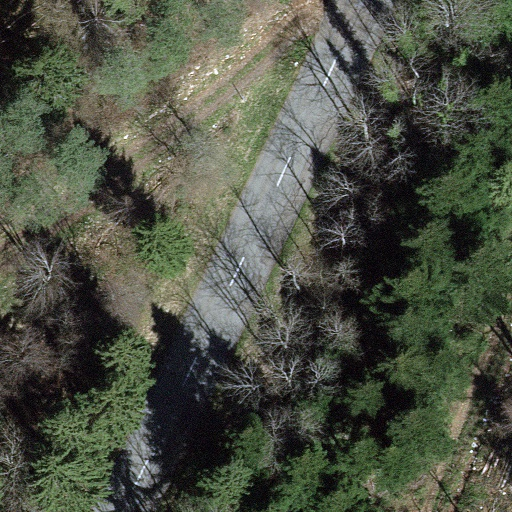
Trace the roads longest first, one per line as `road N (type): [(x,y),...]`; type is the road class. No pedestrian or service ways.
road 1 (secondary): [(121,511),(363,1)]
road 2 (track): [(0,255),(74,206),(329,0)]
